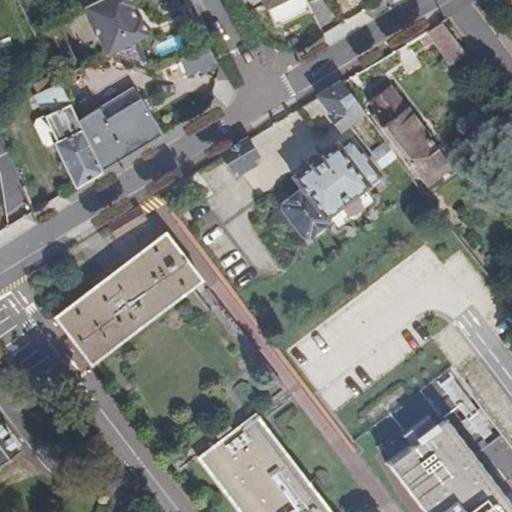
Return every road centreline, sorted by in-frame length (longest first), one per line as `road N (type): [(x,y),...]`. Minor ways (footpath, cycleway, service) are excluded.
road 1 (residential): [(261,102),(0,260)]
road 2 (residential): [(429,0),(261,102)]
